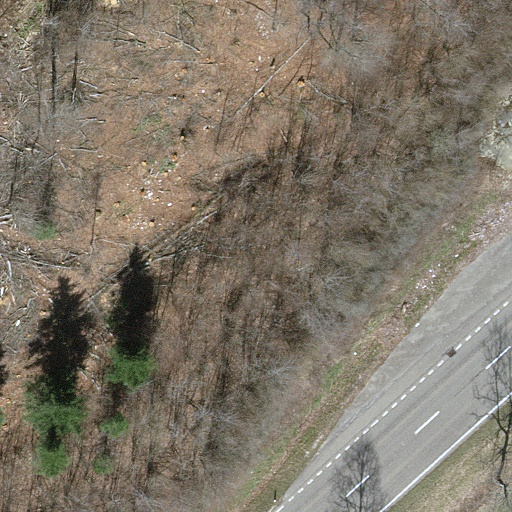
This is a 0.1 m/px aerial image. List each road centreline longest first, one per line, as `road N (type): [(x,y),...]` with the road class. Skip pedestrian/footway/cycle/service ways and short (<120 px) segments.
road 1 (primary): [(511,341),(322,511)]
road 2 (track): [(431,411),(511,291)]
